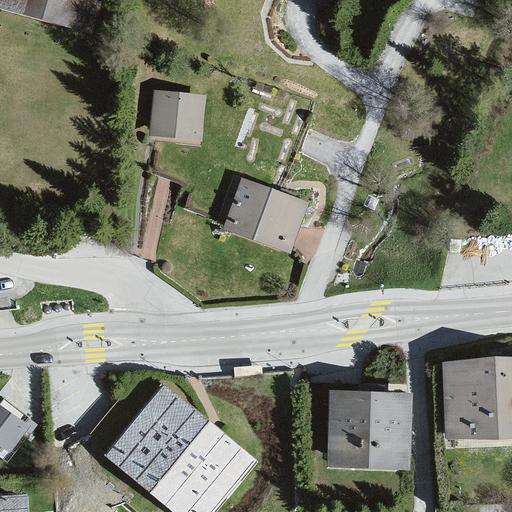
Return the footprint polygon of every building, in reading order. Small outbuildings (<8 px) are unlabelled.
[(1,0),(88,24),(94,0),(1,0)] [(157,93),(153,132),(200,137),(204,98),(157,93)] [(304,203),(244,182),(229,226),(289,247),(304,203)] [(69,308),(33,309),(33,324),(69,323),(69,308)] [(511,359),(446,362),(448,432),(511,430),(511,359)] [(410,394),(333,391),(331,460),(407,463),(410,394)] [(167,392),(115,454),(184,511),(207,511),(250,460),(167,392)] [(25,423),(0,405),(0,441),(8,447),(25,423)] [(27,511),(26,495),(0,496),(0,511),(27,511)]
